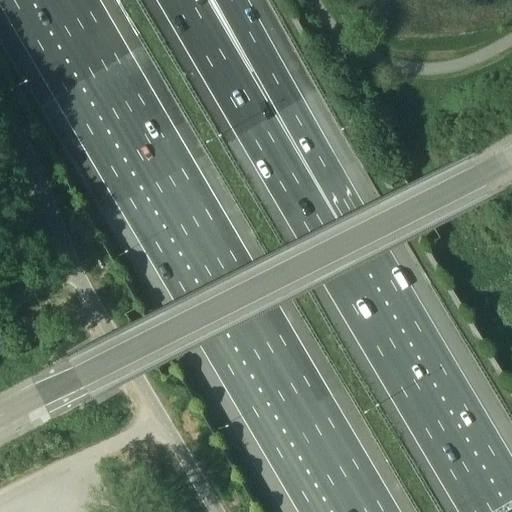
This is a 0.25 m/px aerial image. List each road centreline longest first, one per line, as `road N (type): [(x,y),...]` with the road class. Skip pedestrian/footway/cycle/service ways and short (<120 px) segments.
road 1 (motorway): [(57,0),(363,511)]
road 2 (tertiary): [(0,415),(511,159)]
road 3 (motorway): [(502,511),(345,250)]
road 4 (motorway): [(345,250),(192,0)]
road 5 (motorway): [(345,250),(233,0)]
road 6 (unclassified): [(0,497),(160,418)]
